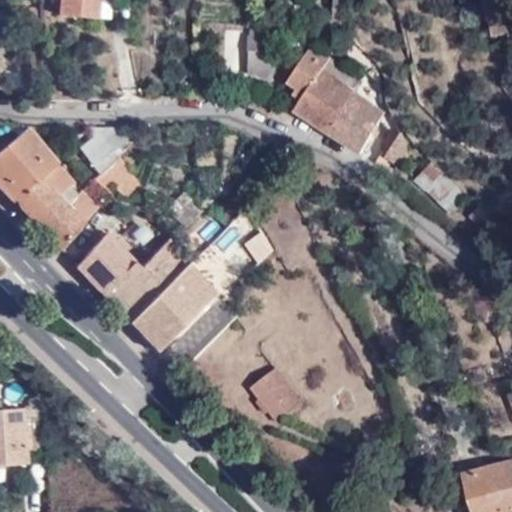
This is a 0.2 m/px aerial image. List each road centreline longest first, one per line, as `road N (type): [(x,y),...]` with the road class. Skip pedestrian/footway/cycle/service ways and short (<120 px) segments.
road 1 (residential): [(10,116),(199,109),(265,125),(387,198),(511,295)]
road 2 (primary): [(277,511),(0,231)]
road 3 (primary): [(0,296),(223,511)]
